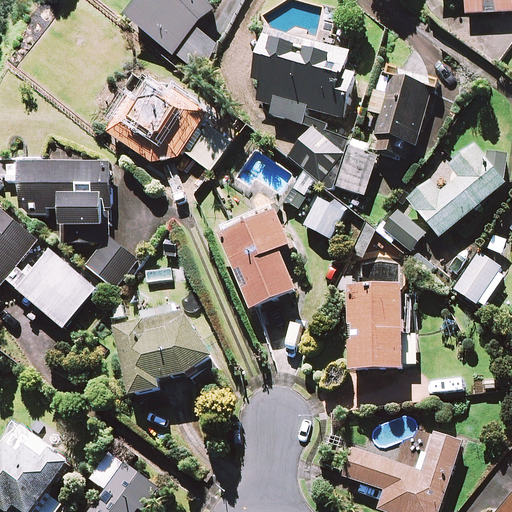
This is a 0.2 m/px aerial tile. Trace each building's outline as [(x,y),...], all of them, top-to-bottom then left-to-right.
[(216,11),(206,0),(147,0),(130,23),(205,77),(220,45),(201,29),(216,11)] [(511,0),(468,0),(469,18),(511,16),(511,0)] [(350,54),(271,33),(254,84),(261,85),(257,103),(348,122),(358,75),(345,74),(350,54)] [(435,89),(390,76),(368,153),(413,166),(435,89)] [(168,95),(147,81),(138,100),(129,94),(101,137),(158,174),(180,172),(217,113),(177,82),(168,95)] [(476,148),(449,169),(458,181),(441,194),(430,184),(408,201),(441,242),(509,189),(476,148)] [(115,163),(21,166),(23,216),(49,217),(50,213),(64,213),(65,248),(111,247),(111,213),(115,211),(115,163)] [(312,200),(299,191),(289,206),(302,215),(312,200)] [(0,292),(41,241),(0,208),(0,305),(2,303),(0,301),(0,292)] [(281,215),(220,241),(252,314),(301,293),(285,255),(297,251),(281,215)] [(429,238),(401,215),(387,232),(415,255),(429,238)] [(378,234),(369,229),(357,255),(366,259),(378,234)] [(182,244),(167,242),(165,262),(179,263),(182,244)] [(486,311),(506,280),(502,277),(505,272),(480,255),(456,292),(486,311)] [(406,288),(351,289),(349,375),(406,373),(406,288)] [(215,360),(186,315),(117,331),(133,401),(165,393),(162,384),(190,377),(215,360)] [(0,398),(0,412),(3,415),(16,400),(7,391),(0,398)] [(456,411),(439,411),(439,427),(455,427),(456,411)] [(40,511),(73,468),(18,425),(0,452),(0,509),(3,511),(17,511),(19,510),(22,511),(40,511)] [(442,511),(466,442),(436,434),(423,472),(354,450),(346,478),(385,494),(378,511),(442,511)] [(142,511),(161,487),(112,455),(90,481),(107,490),(90,511),(142,511)] [(511,511),(511,499),(501,511),(511,511)]
